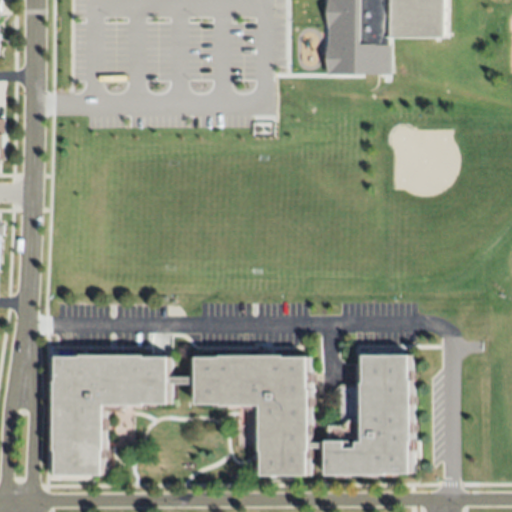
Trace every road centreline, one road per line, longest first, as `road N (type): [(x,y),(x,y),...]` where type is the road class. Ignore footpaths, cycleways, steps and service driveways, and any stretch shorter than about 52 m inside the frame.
road 1 (residential): [(511,501),(0,501)]
road 2 (residential): [(23,376),(32,0)]
road 3 (residential): [(23,376),(8,412),(2,511)]
road 4 (residential): [(28,511),(33,413),(23,376)]
